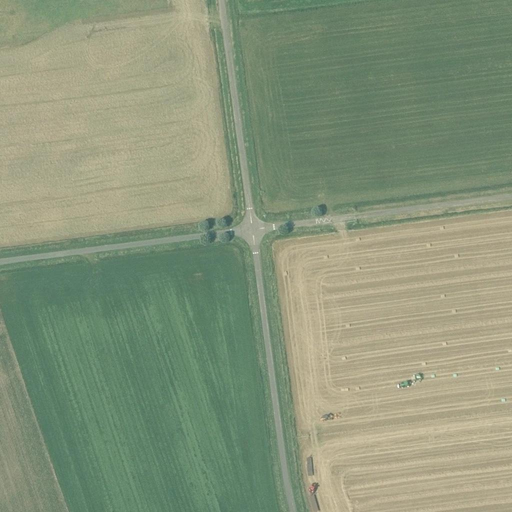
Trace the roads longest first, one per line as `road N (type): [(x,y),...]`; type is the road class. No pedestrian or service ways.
road 1 (unclassified): [(288,511),(253,227)]
road 2 (unclassified): [(253,227),(511,194)]
road 3 (unclassified): [(0,259),(253,227)]
road 4 (unclassified): [(253,227),(222,0)]
